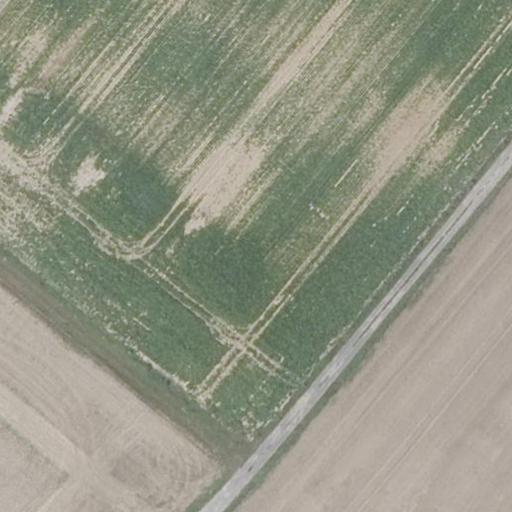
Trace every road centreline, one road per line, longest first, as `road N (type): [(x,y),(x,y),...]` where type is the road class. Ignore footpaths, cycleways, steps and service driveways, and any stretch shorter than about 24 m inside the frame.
road 1 (track): [(511,152),(207,511)]
road 2 (track): [(246,471),(0,263)]
